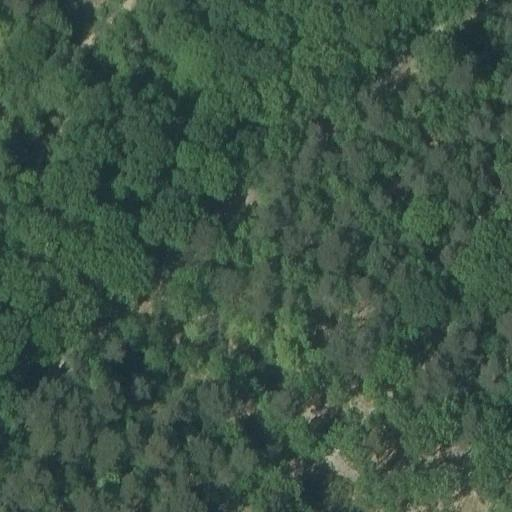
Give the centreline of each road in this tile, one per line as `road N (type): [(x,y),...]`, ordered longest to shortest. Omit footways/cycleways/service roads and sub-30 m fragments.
road 1 (unknown): [(408,0),(0,379)]
road 2 (track): [(0,136),(136,0)]
